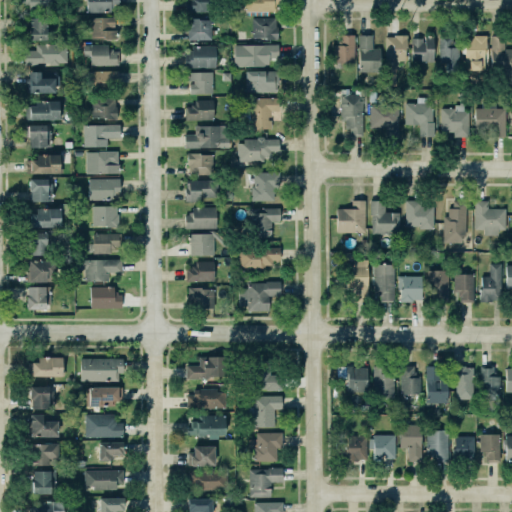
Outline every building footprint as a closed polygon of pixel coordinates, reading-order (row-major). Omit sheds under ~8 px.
[(53,0),(26,0),(26,12),(54,11),(53,0)] [(84,0),(115,0),(115,2),(111,3),(111,6),(108,6),(108,11),(84,11),(84,0)] [(184,0),(185,12),(209,11),(208,0),(184,0)] [(241,0),(241,10),(273,10),(273,3),(275,3),(275,0),(241,0)] [(88,16),(112,15),(112,29),(114,29),(114,37),(89,38),(88,16)] [(44,17),(28,17),(28,27),(26,27),(27,39),(44,39),(44,17)] [(277,39),(277,17),(252,17),(252,38),(277,39)] [(211,39),(211,18),(187,19),(187,40),(211,39)] [(385,35),(385,84),(395,84),(396,60),(406,61),(406,36),(385,35)] [(439,63),(445,63),(445,71),(459,70),(458,35),(439,35),(439,63)] [(511,59),(511,48),(504,48),(503,35),(490,36),(491,72),(511,71),(511,59)] [(359,36),(358,71),(375,72),(376,36),(359,36)] [(465,70),(485,70),(486,36),(465,36),(465,70)] [(412,61),(433,61),(433,37),(411,37),(412,61)] [(335,44),(335,65),(355,65),(356,38),(344,38),(344,44),(335,44)] [(24,64),(67,64),(66,44),(35,44),(35,50),(24,50),(24,64)] [(115,50),(116,64),(88,64),(87,54),(81,55),(81,44),(105,44),(105,48),(110,48),(110,50),(115,50)] [(188,45),(212,44),(212,66),(182,66),(182,54),(186,54),(186,50),(188,50),(188,45)] [(234,45),(234,66),(267,66),(267,60),(278,60),(278,44),(234,45)] [(26,71),(38,70),(38,77),(52,77),(52,91),(25,91),(24,84),(23,83),(23,77),(25,77),(26,71)] [(114,70),(116,83),(106,83),(107,91),(84,91),(83,70),(114,70)] [(242,70),(275,70),(276,91),(242,91),(242,70)] [(186,72),(209,71),(210,92),(186,93),(186,72)] [(361,136),(362,94),(348,93),(348,89),(341,89),(340,121),(347,121),(347,136),(361,136)] [(116,118),(116,97),(91,97),(91,118),(116,118)] [(278,111),(278,98),(249,98),(249,108),(243,108),(243,120),(250,120),(250,128),(272,128),(272,111),(278,111)] [(213,99),(192,99),(193,106),(184,106),(184,120),(213,119),(213,99)] [(22,105),(32,105),(32,100),(58,100),(58,118),(22,119),(22,105)] [(474,107),(474,130),(487,130),(487,136),(504,136),(505,108),(495,108),(495,100),(482,100),(482,108),(474,107)] [(402,102),(429,102),(429,121),(431,121),(431,135),(416,135),(416,124),(402,124),(402,102)] [(399,103),(369,103),(369,128),(385,128),(385,136),(398,136),(399,103)] [(440,110),(469,111),(468,141),(453,141),(453,135),(440,135),(440,110)] [(83,125),(83,146),(106,146),(106,138),(119,138),(119,124),(83,125)] [(28,126),(29,143),(33,143),(33,151),(50,151),(50,126),(28,126)] [(197,129),(221,130),(220,151),(184,151),(185,136),(197,137),(197,129)] [(271,160),(271,152),(279,151),(278,138),(236,139),(237,161),(271,160)] [(85,152),(85,174),(118,173),(118,151),(85,152)] [(25,173),(60,173),(60,154),(35,154),(35,159),(25,159),(25,173)] [(192,156),(213,156),(213,162),(206,162),(206,175),(192,175),(192,170),(188,170),(188,162),(192,162),(192,156)] [(252,170),(252,205),(280,205),(280,187),(287,187),(286,170),(252,170)] [(120,178),(88,178),(88,199),(112,199),(112,192),(119,192),(120,178)] [(185,199),(217,199),(217,179),(185,180),(185,199)] [(30,183),(50,182),(51,206),(31,206),(30,183)] [(336,232),(365,232),(364,200),(351,200),(351,208),(336,208),(336,232)] [(371,234),(399,234),(399,212),(385,212),(385,200),(371,200),(371,234)] [(420,200),(405,200),(405,227),(432,227),(433,205),(420,205),(420,200)] [(443,240),(465,241),(466,201),(450,200),(450,215),(443,215),(443,240)] [(474,229),(483,229),(483,233),(505,233),(505,208),(487,208),(487,200),(474,200),(474,229)] [(91,206),(92,226),(117,226),(117,205),(91,206)] [(215,206),(191,207),(191,213),(184,213),(184,228),(215,228),(215,206)] [(279,207),(247,208),(247,237),(271,237),(271,222),(280,221),(279,207)] [(31,216),(63,214),(64,231),(32,233),(31,216)] [(92,233),(93,252),(119,252),(119,232),(92,233)] [(29,233),(29,254),(50,255),(51,233),(29,233)] [(214,254),(213,233),(188,233),(189,255),(214,254)] [(238,268),(272,267),(272,260),(280,260),(280,246),(238,247),(238,268)] [(344,264),(345,295),(368,295),(367,259),(357,259),(357,252),(343,252),(343,260),(352,260),(352,264),(344,264)] [(119,258),(119,271),(105,271),(105,279),(82,280),(82,268),(73,268),(73,258),(119,258)] [(53,260),(28,260),(28,281),(52,282),(53,260)] [(213,260),(192,261),(193,268),(185,268),(185,282),(214,280),(213,260)] [(372,263),(391,263),(391,301),(378,301),(378,295),(376,295),(376,291),(372,291),(372,263)] [(480,302),(501,301),(500,263),(489,263),(489,276),(480,276),(480,302)] [(447,299),(448,270),(427,270),(427,299),(447,299)] [(473,273),(455,274),(456,302),(473,302),(473,273)] [(398,277),(425,277),(425,302),(397,302),(398,277)] [(239,305),(247,305),(247,310),(269,310),(269,298),(281,298),(280,281),(246,282),(246,288),(238,289),(239,305)] [(26,308),(50,307),(49,286),(26,286),(26,308)] [(113,286),(90,287),(90,308),(121,307),(121,293),(113,293),(113,286)] [(188,308),(213,308),(213,288),(188,288),(188,308)] [(198,364),(185,365),(186,378),(225,377),(224,356),(198,356),(198,364)] [(79,380),(117,381),(117,374),(122,374),(123,358),(80,357),(79,380)] [(30,381),(67,381),(67,360),(29,360),(30,381)] [(279,389),(278,373),(267,374),(267,364),(255,365),(256,384),(259,384),(259,388),(263,388),(263,390),(279,389)] [(420,393),(420,374),(414,374),(414,365),(400,365),(400,393),(420,393)] [(424,366),(425,406),(452,406),(451,382),(439,382),(439,365),(424,366)] [(367,366),(347,366),(347,391),(366,391),(367,366)] [(393,397),(394,366),(373,366),(372,397),(393,397)] [(456,399),(473,399),(472,366),(455,366),(456,399)] [(500,393),(500,376),(493,376),(493,366),(480,367),(480,393),(500,393)] [(33,416),(53,416),(53,396),(62,396),(62,383),(33,383),(33,416)] [(83,387),(85,387),(85,386),(114,386),(119,386),(119,397),(115,397),(114,400),(111,400),(112,404),(110,406),(86,405),(83,405),(83,387)] [(223,408),(224,390),(186,389),(185,407),(223,408)] [(274,426),(273,408),(281,408),(281,395),(252,395),(252,406),(247,406),(248,418),(253,418),(253,426),(274,426)] [(114,413),(84,414),(84,436),(122,435),(121,422),(114,422),(114,413)] [(57,415),(30,414),(29,436),(56,436),(57,415)] [(188,424),(204,423),(203,415),(228,414),(229,439),(189,440),(188,424)] [(397,423),(396,441),(397,441),(397,447),(405,447),(405,460),(418,461),(419,423),(397,423)] [(480,433),(481,433),(481,427),(489,426),(489,433),(498,433),(499,462),(484,461),(484,451),(480,451),(480,433)] [(424,429),(434,429),(445,429),(445,460),(435,461),(435,456),(431,456),(431,453),(427,452),(427,450),(424,450),(424,429)] [(282,432),(284,448),(277,448),(277,461),(254,460),(253,448),(249,448),(249,438),(257,438),(256,432),(282,432)] [(365,434),(345,435),(345,441),(335,442),(335,447),(343,447),(344,460),(366,459),(365,434)] [(394,434),(372,434),(372,458),(394,458),(394,434)] [(503,434),(511,434),(511,458),(511,460),(503,460),(503,448),(503,434)] [(473,458),(473,435),(453,435),(452,458),(473,458)] [(98,459),(122,458),(122,440),(97,441),(98,459)] [(30,465),(56,464),(56,442),(30,443),(30,465)] [(214,464),(213,445),(191,446),(191,465),(214,464)] [(120,469),(81,469),(81,485),(91,485),(91,488),(114,488),(114,483),(120,483),(120,469)] [(188,469),(187,487),(225,488),(226,470),(188,469)] [(247,469),(284,469),(284,485),(273,485),(273,499),(248,499),(247,469)] [(54,470),(31,470),(32,492),(54,491),(54,470)] [(98,497),(98,511),(112,511),(112,510),(123,510),(123,497),(98,497)] [(28,511),(64,511),(64,500),(38,500),(38,505),(28,506),(28,511)] [(187,511),(187,500),(215,501),(214,511),(187,511)] [(255,503),(255,511),(282,511),(282,503),(255,503)]
